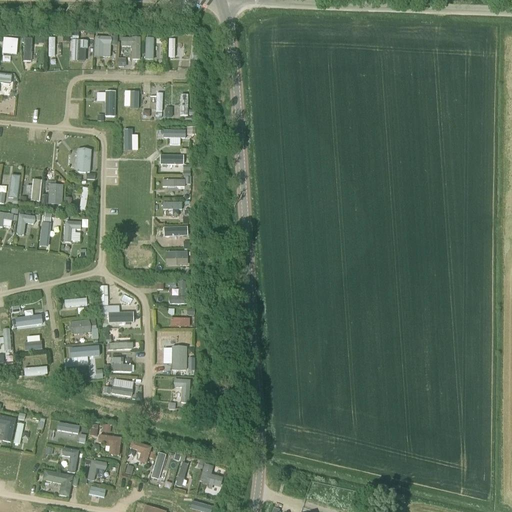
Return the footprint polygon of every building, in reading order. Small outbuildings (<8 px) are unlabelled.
[(172,34),(171,60),(194,60),(194,47),(193,47),(193,35),(172,34)] [(99,38),(99,60),(113,60),(113,38),(99,38)] [(144,62),(143,39),(123,40),(124,67),(131,66),(131,62),(144,62)] [(20,56),(20,40),(6,40),(6,56),(20,56)] [(25,66),(35,66),(35,40),(26,40),(25,66)] [(90,41),(76,40),(75,63),(89,63),(90,41)] [(123,77),(122,69),(111,70),(111,77),(123,77)] [(0,97),(14,99),(17,80),(0,77),(0,97)] [(167,94),(167,85),(155,85),(155,94),(167,94)] [(118,120),(118,93),(108,94),(109,120),(118,120)] [(167,114),(167,94),(159,94),(159,114),(167,114)] [(146,98),(146,106),(154,106),(154,98),(146,98)] [(137,119),(153,122),(155,111),(145,109),(144,117),(137,116),(137,119)] [(154,140),(154,131),(128,132),(129,147),(136,147),(136,140),(154,140)] [(181,145),(181,141),(188,141),(188,132),(166,132),(166,141),(173,142),(173,145),(181,145)] [(77,175),(93,176),(96,151),(80,149),(77,175)] [(164,172),(186,172),(185,157),(164,157),(164,172)] [(12,200),(22,200),(22,177),(13,177),(12,200)] [(166,191),(187,190),(187,180),(166,181),(166,191)] [(34,203),(43,203),(44,181),(35,181),(34,203)] [(50,207),(64,207),(64,185),(51,185),(50,207)] [(89,210),(90,190),(79,190),(78,210),(89,210)] [(66,208),(75,208),(75,199),(66,199),(66,208)] [(167,205),(167,214),(186,213),(186,205),(167,205)] [(6,222),(15,223),(15,214),(0,213),(0,226),(6,227),(6,222)] [(67,221),(67,244),(83,244),(82,241),(74,241),(74,235),(83,234),(83,221),(67,221)] [(190,239),(190,228),(167,229),(167,240),(190,239)] [(169,243),(169,258),(187,259),(187,243),(169,243)] [(130,251),(130,262),(153,261),(153,250),(130,251)] [(169,267),(191,266),(190,259),(169,260),(169,267)] [(166,292),(168,285),(161,283),(159,290),(166,292)] [(172,296),(173,306),(191,305),(190,283),(181,283),(182,296),(172,296)] [(89,299),(67,300),(68,310),(90,309),(89,299)] [(136,325),(135,314),(111,314),(111,325),(136,325)] [(173,318),(173,327),(192,326),(192,318),(173,318)] [(74,334),(93,333),(92,321),(73,322),(74,334)] [(39,352),(38,343),(15,344),(15,347),(22,347),(22,352),(39,352)] [(134,353),(134,343),(112,343),(112,352),(134,353)] [(91,355),(91,346),(83,347),(84,356),(91,355)] [(174,372),(188,372),(189,346),(174,346),(174,372)] [(0,354),(2,360),(8,359),(6,351),(0,352),(0,354)] [(123,363),(123,358),(113,358),(114,374),(134,374),(134,363),(123,363)] [(48,365),(26,366),(26,377),(48,376),(48,365)] [(184,404),(191,404),(192,379),(177,379),(177,387),(184,388),(184,404)] [(114,389),(113,397),(133,398),(133,390),(114,389)] [(175,409),(185,407),(184,400),(174,402),(175,409)] [(0,438),(14,441),(17,421),(0,419),(0,438)] [(46,431),(46,422),(19,421),(18,430),(46,431)] [(122,455),(122,438),(112,438),(112,433),(102,433),(102,428),(93,428),(94,446),(111,445),(112,456),(122,455)] [(18,432),(17,438),(29,440),(30,433),(18,432)] [(139,459),(138,460),(148,463),(154,449),(135,442),(130,455),(139,459)] [(70,474),(77,476),(82,453),(66,450),(64,458),(73,460),(70,474)] [(170,477),(176,458),(162,454),(154,479),(164,482),(166,476),(170,477)] [(133,458),(130,465),(137,467),(139,461),(133,458)] [(108,471),(108,464),(91,462),(90,476),(100,477),(100,471),(108,471)] [(187,488),(192,463),(184,462),(179,486),(187,488)] [(66,476),(64,495),(73,496),(75,477),(66,476)] [(94,501),(110,504),(112,498),(95,494),(94,501)]
